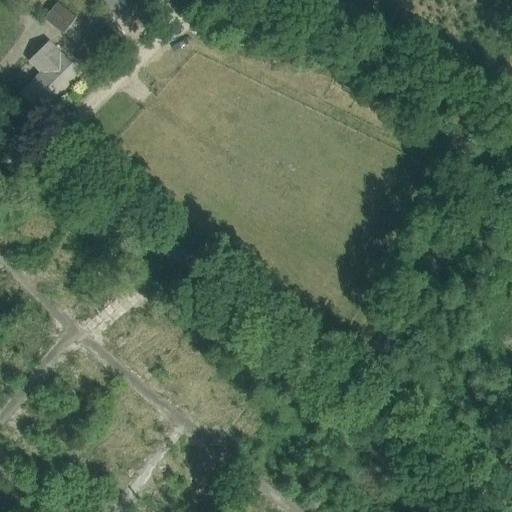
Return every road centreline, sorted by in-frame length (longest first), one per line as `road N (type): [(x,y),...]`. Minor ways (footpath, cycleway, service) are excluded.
road 1 (unclassified): [(0,147),(41,143),(71,153),(380,396)]
road 2 (unclassified): [(380,396),(511,193)]
road 3 (unclassified): [(380,396),(511,503)]
